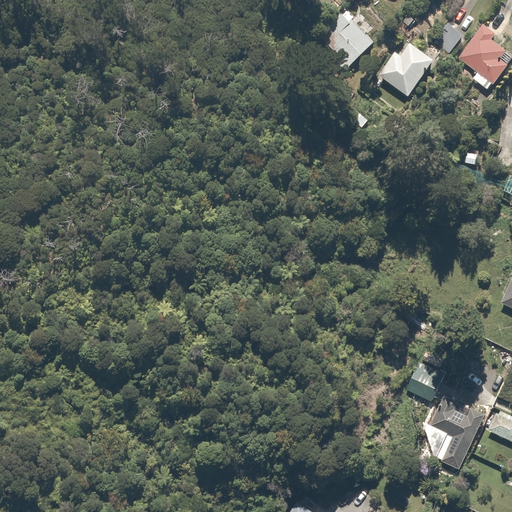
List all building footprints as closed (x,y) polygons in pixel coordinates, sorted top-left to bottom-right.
[(357,19),(350,12),(321,38),(335,53),(331,56),(347,73),(376,47),(353,23),(357,19)] [(468,37),(447,19),(428,42),(449,59),(468,37)] [(497,37),(483,26),(459,58),(476,72),(471,79),(489,92),(509,66),(503,61),(510,52),(495,40),(497,37)] [(402,56),(396,52),(378,76),(408,99),(437,61),(412,42),(402,56)] [(479,154),(466,154),(466,168),(479,169),(479,154)] [(511,175),(499,200),(511,205),(511,175)] [(511,278),(500,305),(511,310),(511,278)] [(414,378),(408,392),(432,403),(438,389),(414,378)] [(456,404),(445,398),(430,430),(452,440),(441,463),(458,472),(485,416),(473,410),(469,419),(453,411),(456,404)] [(511,417),(495,411),(486,433),(511,443),(511,417)] [(313,511),(293,499),(284,511),(313,511)]
